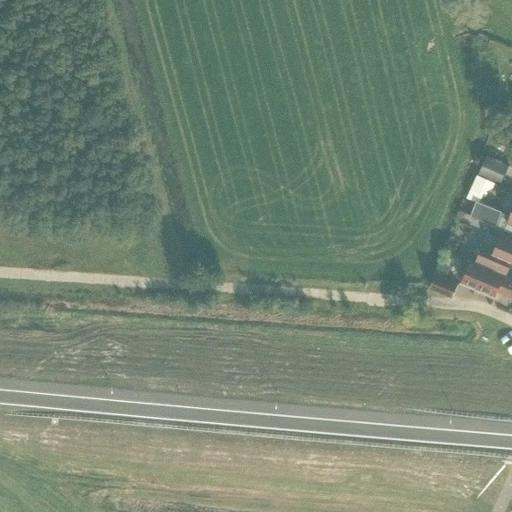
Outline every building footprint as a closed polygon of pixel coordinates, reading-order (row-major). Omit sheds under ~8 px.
[(500,182),(508,165),(487,154),(478,173),(500,182)] [(477,175),(467,197),(476,201),(481,203),(485,192),(493,189),(495,182),(478,175),(477,174),(477,175)] [(471,215),(496,225),(501,211),(481,203),(476,201),(471,215)] [(511,235),(502,231),(493,253),(481,248),(476,261),(505,274),(511,261),(511,235)] [(498,290),(511,296),(511,277),(472,260),(461,283),(495,298),(498,290)] [(436,275),(431,287),(453,297),(459,284),(436,275)]
